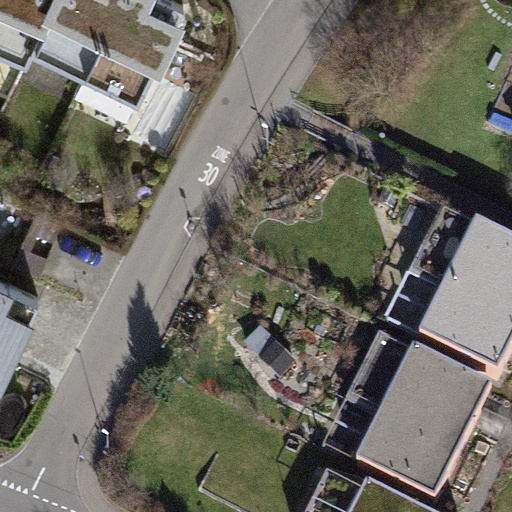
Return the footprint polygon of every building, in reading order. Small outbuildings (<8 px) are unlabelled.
[(0,0),(0,54),(24,67),(33,46),(54,0),(0,0)] [(54,0),(33,46),(143,98),(186,6),(174,0),(54,0)] [(511,0),(500,0),(511,8),(511,0)] [(511,350),(511,244),(446,212),(415,278),(452,293),(427,338),(499,375),(511,350)] [(0,276),(0,384),(43,297),(0,276)] [(492,393),(382,338),(355,390),(389,407),(353,469),(437,510),(492,393)] [(409,511),(369,491),(363,503),(328,485),(315,511),(409,511)]
